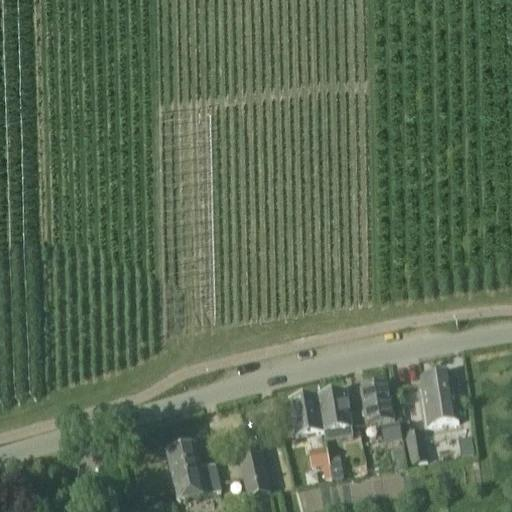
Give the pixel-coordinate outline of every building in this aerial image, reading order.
[(458,426),(451,379),(420,383),(427,431),(458,426)] [(393,424),(386,389),(361,394),(368,429),(393,424)] [(345,396),(316,401),(322,436),(324,435),(326,445),(352,441),(345,396)] [(322,436),(316,401),(288,405),(294,440),(322,436)] [(407,439),(417,437),(415,426),(405,427),(407,439)] [(399,427),(380,431),(384,448),(402,445),(399,427)] [(417,437),(407,439),(412,467),(428,464),(423,436),(417,437)] [(214,470),(200,473),(195,451),(166,457),(177,505),(206,499),(220,496),(214,470)] [(327,453),(308,456),(311,473),(330,469),(327,453)] [(404,453),(393,455),(396,473),(408,471),(404,453)] [(247,504),(272,498),(262,457),(238,463),(247,504)]
